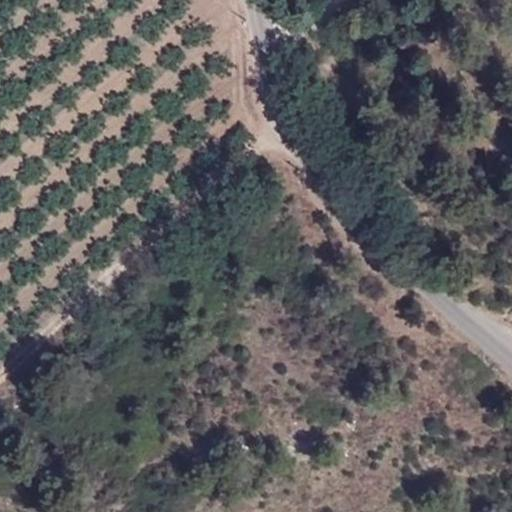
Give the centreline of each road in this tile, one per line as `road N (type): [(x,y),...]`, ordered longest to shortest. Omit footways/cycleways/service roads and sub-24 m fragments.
road 1 (tertiary): [(252,0),(280,112),(359,228),(511,369)]
road 2 (track): [(285,120),(0,400)]
